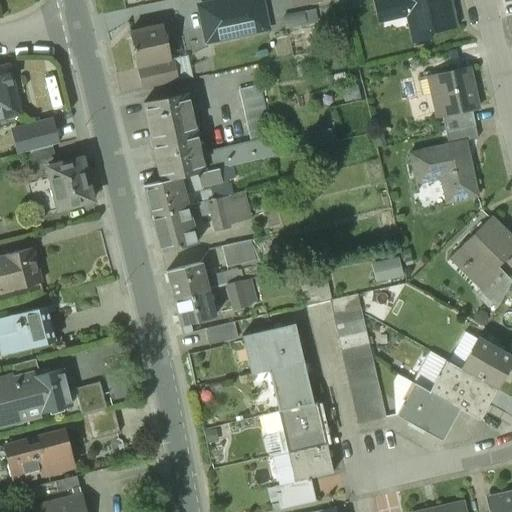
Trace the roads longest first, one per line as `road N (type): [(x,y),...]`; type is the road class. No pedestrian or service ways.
road 1 (secondary): [(191,511),(81,32)]
road 2 (residential): [(321,310),(357,475)]
road 3 (residential): [(511,431),(357,475)]
